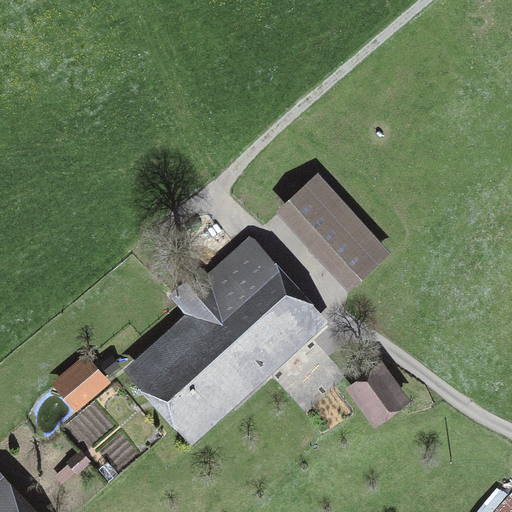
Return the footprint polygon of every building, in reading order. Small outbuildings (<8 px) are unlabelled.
[(351,281),(382,253),(313,179),(283,207),(351,281)] [(204,280),(195,270),(167,296),(193,324),(140,372),(191,427),(314,314),(247,241),(204,280)] [(103,380),(87,362),(61,385),(78,403),(103,380)] [(396,398),(375,370),(355,385),(376,413),(396,398)] [(0,511),(31,511),(0,479),(0,511)] [(511,511),(511,493),(499,484),(476,511),(511,511)]
